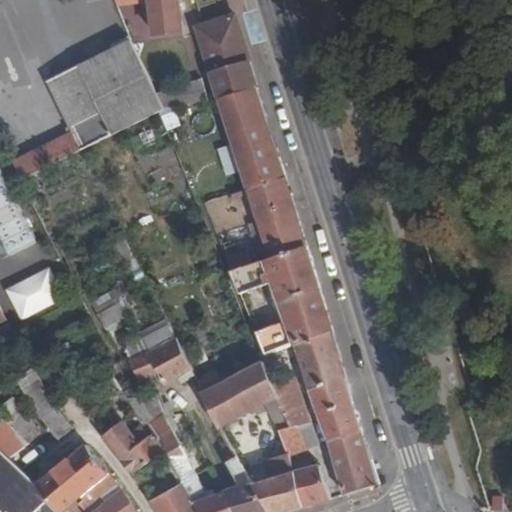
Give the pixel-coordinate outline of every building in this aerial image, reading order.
[(146,0),(147,4),(157,37),(185,32),(181,0),(146,0)] [(194,26),(208,74),(255,60),(241,13),(194,26)] [(48,81),(71,131),(81,150),(169,108),(159,88),(133,39),(48,81)] [(0,57),(0,99),(17,92),(0,57)] [(285,179),(259,87),(255,60),(208,74),(248,190),(285,179)] [(202,78),(159,88),(169,108),(208,100),(202,78)] [(81,150),(71,131),(15,160),(25,179),(81,150)] [(2,162),(0,163),(0,232),(12,257),(42,243),(2,162)] [(300,225),(285,179),(248,190),(235,195),(239,206),(251,202),(265,246),(246,252),(248,256),(228,263),(232,271),(232,274),(232,275),(246,310),(254,307),(253,304),(249,292),(271,284),(278,306),(281,305),(288,325),(303,340),(332,332),(320,291),(306,248),(300,225)] [(9,290),(23,322),(68,301),(53,269),(9,290)] [(0,302),(0,349),(21,339),(0,302)] [(113,304),(104,308),(108,316),(117,311),(113,304)] [(262,323),(273,351),(286,346),(279,325),(272,328),(269,320),(262,323)] [(178,321),(133,344),(139,356),(184,333),(178,321)] [(288,325),(279,325),(286,346),(303,340),(288,325)] [(346,381),(332,333),(332,332),(303,340),(310,393),(346,381)] [(194,369),(200,365),(184,333),(139,356),(137,357),(147,378),(165,369),(171,380),(187,372),(190,376),(196,373),(194,369)] [(122,358),(115,363),(94,376),(93,376),(107,399),(128,385),(123,377),(132,371),(124,357),(122,358)] [(283,429),(289,427),(297,450),(298,450),(315,446),(306,421),(299,423),(285,394),(280,381),(271,359),(235,377),(232,372),(226,374),(223,368),(206,376),(212,389),(210,390),(228,425),(263,406),(266,412),(279,406),(283,417),(280,418),(283,429)] [(30,369),(11,380),(35,421),(55,441),(70,429),(57,413),(55,410),(53,408),(36,380),(30,369)] [(316,417),(301,373),(280,381),(285,394),(299,423),(306,421),(316,417)] [(360,433),(346,381),(310,393),(318,416),(328,444),(360,433)] [(142,393),(137,384),(130,388),(134,394),(141,406),(151,422),(156,419),(153,415),(152,413),(152,409),(152,404),(169,400),(169,398),(166,389),(142,393)] [(135,410),(141,406),(134,394),(128,398),(135,410)] [(8,396),(0,403),(0,412),(27,443),(39,433),(8,396)] [(170,409),(175,397),(169,398),(169,400),(152,404),(152,409),(152,413),(153,415),(156,419),(151,422),(145,433),(146,434),(159,430),(176,419),(175,415),(170,409)] [(159,430),(146,434),(145,433),(137,441),(120,418),(105,431),(100,435),(128,472),(130,471),(143,462),(158,449),(159,430)] [(212,487),(176,419),(159,430),(158,449),(180,485),(193,505),(196,511),(244,511),(234,489),(223,492),(220,484),(212,487)] [(0,511),(31,511),(41,504),(25,482),(4,460),(22,447),(0,421),(0,511)] [(233,458),(249,485),(262,511),(280,511),(310,503),(338,494),(327,461),(302,469),(298,451),(298,450),(297,450),(292,452),(281,455),(282,462),(276,464),(279,475),(262,481),(232,431),(226,436),(237,455),(233,458)] [(376,486),(361,433),(360,433),(328,444),(343,496),(376,486)] [(138,511),(87,440),(75,450),(70,454),(51,470),(36,481),(37,482),(53,511),(138,511)] [(47,465),(51,470),(70,454),(67,450),(47,465)] [(151,503),(156,511),(196,511),(193,505),(180,485),(151,503)] [(262,511),(249,485),(234,489),(244,511),(262,511)]
